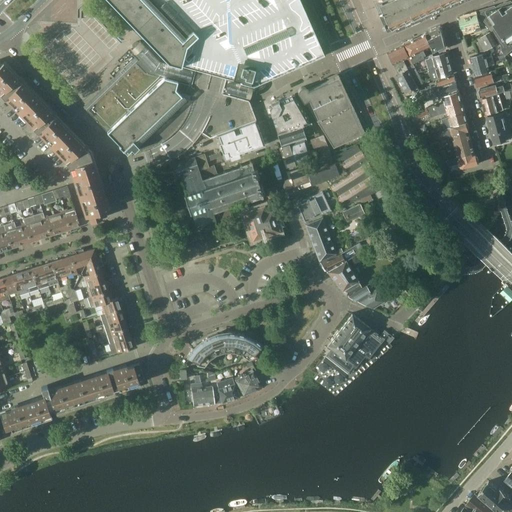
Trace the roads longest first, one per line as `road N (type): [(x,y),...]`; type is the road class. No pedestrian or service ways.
road 1 (unclassified): [(169,336),(104,149),(3,38)]
road 2 (unclassified): [(168,421),(233,411),(270,395),(328,325),(332,303)]
road 3 (tertiary): [(315,0),(365,103),(405,159)]
road 4 (unclassified): [(0,465),(62,437),(168,421)]
road 5 (tertiary): [(405,159),(343,0)]
road 6 (unclassified): [(448,15),(492,171)]
road 7 (unclassified): [(169,336),(318,287)]
road 8 (tertiary): [(405,159),(511,273)]
road 9 (unclassified): [(146,352),(0,404)]
road 10 (residential): [(0,198),(58,179),(0,113)]
road 11 (unknown): [(203,50),(208,82),(239,42),(275,20),(279,0)]
road 12 (unclassified): [(318,287),(274,151)]
